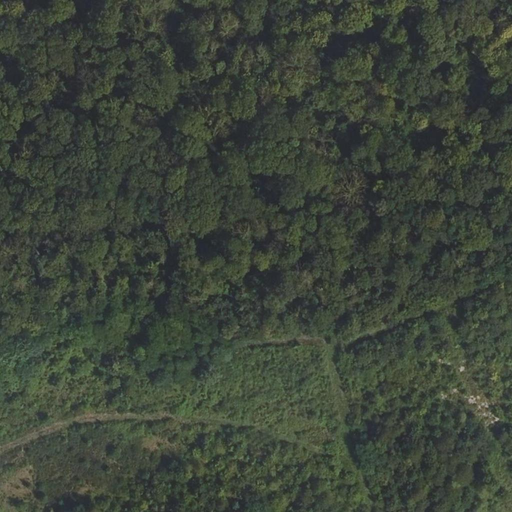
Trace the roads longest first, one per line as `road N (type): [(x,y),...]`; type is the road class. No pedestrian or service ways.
road 1 (track): [(371,511),(327,347),(384,337),(511,282)]
road 2 (track): [(0,453),(69,425),(121,418),(224,424),(355,457)]
